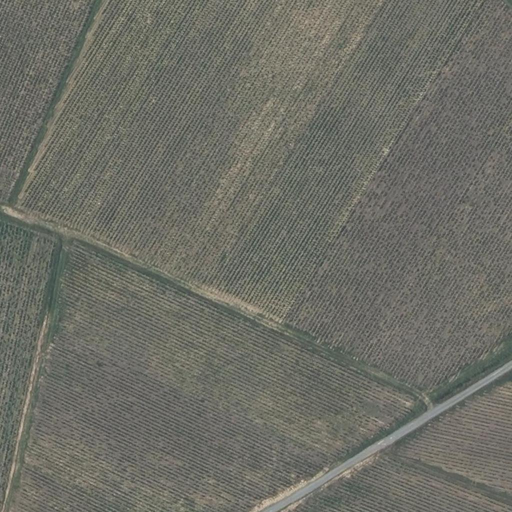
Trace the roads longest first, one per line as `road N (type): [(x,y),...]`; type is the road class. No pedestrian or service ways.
road 1 (track): [(432,415),(395,385),(66,233),(0,211)]
road 2 (track): [(4,511),(66,233)]
road 3 (track): [(269,511),(511,364)]
road 4 (track): [(9,214),(101,0)]
road 5 (track): [(376,448),(511,502)]
